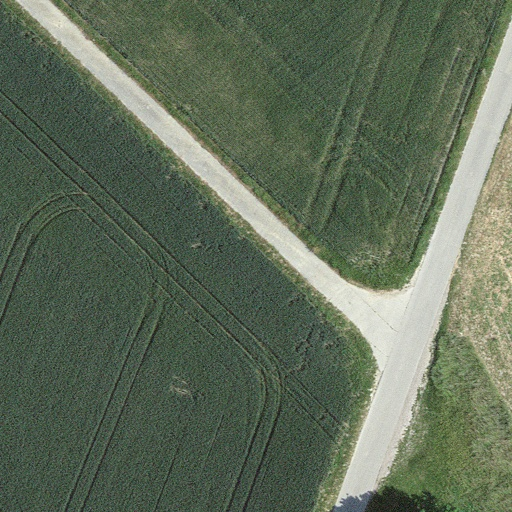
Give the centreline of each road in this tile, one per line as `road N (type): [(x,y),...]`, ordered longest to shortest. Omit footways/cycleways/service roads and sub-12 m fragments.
road 1 (track): [(411,364),(34,0)]
road 2 (unclassified): [(358,511),(511,82)]
